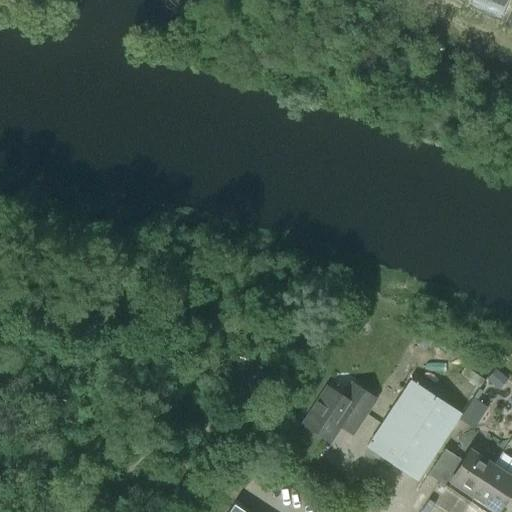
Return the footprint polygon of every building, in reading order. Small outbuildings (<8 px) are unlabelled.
[(486,378),(497,387),(506,378),(496,368),(486,378)] [(410,380),(366,446),(362,456),(398,468),(416,480),(460,413),(410,380)] [(339,396),(327,388),(302,425),(328,442),(348,411),(360,419),(373,398),(352,384),(345,394),(339,396)] [(472,398),(460,416),(474,425),(486,406),(472,398)] [(443,486),(468,502),(492,466),(471,451),(464,462),(444,449),(432,465),(451,478),(445,486),(443,485),(443,486)] [(511,459),(501,452),(492,466),(468,502),(482,511),(494,511),(511,486),(511,478),(511,477),(511,459)]
